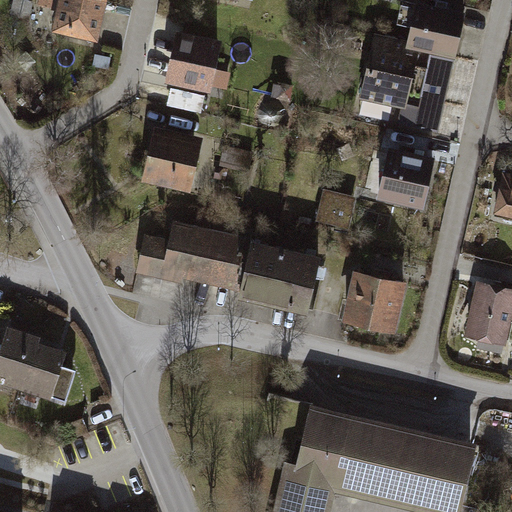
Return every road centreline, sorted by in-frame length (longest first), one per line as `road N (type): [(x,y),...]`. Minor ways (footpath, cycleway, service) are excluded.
road 1 (residential): [(419,375),(222,330),(192,331),(121,357)]
road 2 (residential): [(419,375),(475,129)]
road 3 (residential): [(17,154),(128,86),(147,0)]
road 4 (tertiary): [(121,357),(183,511)]
road 5 (residential): [(475,129),(506,0)]
road 6 (tertiary): [(17,154),(76,268)]
